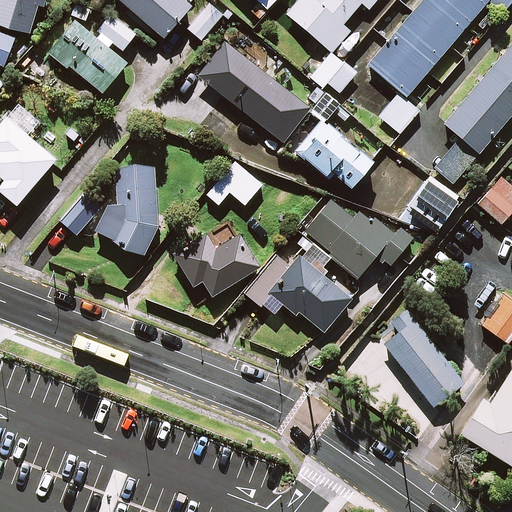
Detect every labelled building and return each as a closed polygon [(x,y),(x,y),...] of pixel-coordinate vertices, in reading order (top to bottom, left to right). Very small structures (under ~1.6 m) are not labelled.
[(38,0),(0,0),(0,24),(28,33),(38,0)] [(190,6),(183,0),(118,0),(162,38),(190,6)] [(251,0),(255,4),(249,10),(258,19),(278,0),(251,0)] [(322,0),(320,3),(315,0),(298,0),(286,14),(331,52),(349,31),(341,24),(360,2),(368,9),(375,0),(322,0)] [(510,0),(422,0),(368,64),(406,96),(486,0),(487,0),(501,11),(510,0)] [(222,14),(207,2),(186,27),(200,40),(222,14)] [(135,34),(110,14),(92,36),(73,20),(49,50),(101,93),(130,57),(121,50),(135,34)] [(15,39),(0,32),(0,65),(4,67),(15,39)] [(308,108),(222,40),(196,74),(282,142),(308,108)] [(511,43),(434,135),(450,148),(434,168),(452,183),(511,112),(511,43)] [(354,73),(330,54),(310,78),(321,87),(326,81),(338,92),(354,73)] [(417,111),(397,94),(379,116),(399,133),(417,111)] [(38,122),(17,103),(0,122),(0,176),(3,179),(0,182),(0,191),(15,204),(54,159),(27,135),(38,122)] [(369,162),(320,122),(296,151),(327,176),(330,172),(349,187),(369,162)] [(154,166),(120,166),(117,205),(108,205),(94,229),(139,255),(155,228),(154,166)] [(458,196),(428,176),(413,199),(443,219),(458,196)] [(511,208),(511,188),(499,177),(477,204),(499,223),(511,208)] [(99,207),(83,193),(59,220),(75,234),(99,207)] [(351,217),(328,199),(303,231),(331,252),(328,256),(357,278),(374,255),(387,266),(410,237),(396,226),(389,236),(356,210),(351,217)] [(258,266),(232,225),(217,235),(213,229),(173,255),(192,286),(201,280),(211,296),(258,266)] [(350,297),(299,255),(286,270),(271,258),(243,292),(271,315),(284,300),(322,331),(350,297)] [(511,328),(511,301),(504,296),(482,325),(503,341),(511,328)] [(462,382),(406,310),(391,322),(398,332),(383,343),(432,406),(462,382)] [(511,359),(488,397),(482,393),(459,429),(511,462),(511,359)] [(95,458),(118,420),(100,410),(97,415),(79,404),(59,436),(23,458),(34,477),(32,478),(15,489),(30,511),(38,511),(49,505),(40,491),(95,458)] [(204,488),(201,450),(146,454),(147,472),(136,473),(138,511),(165,511),(165,509),(177,508),(176,490),(204,488)] [(129,511),(131,510),(100,497),(94,511),(129,511)]
